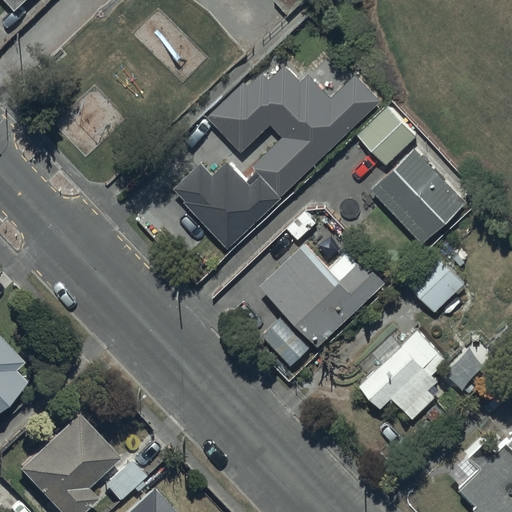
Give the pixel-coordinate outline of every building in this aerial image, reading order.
[(24,0),(2,0),(13,11),(24,0)] [(511,39),(482,28),(456,101),(484,111),(471,147),(511,161),(511,39)] [(230,249),(381,98),(355,72),(331,97),(308,74),(302,79),(285,62),(269,79),(261,71),(248,84),(243,79),(207,115),(241,149),(269,121),(283,134),(253,165),(258,170),(246,181),(224,159),(211,173),(200,163),(171,192),(230,249)] [(416,136),(387,105),(357,134),(386,165),(416,136)] [(465,201),(414,147),(370,188),(421,242),(465,201)] [(260,284),(287,312),(261,337),(289,366),(315,341),(318,344),(385,280),(351,244),(328,266),(304,242),(260,284)] [(434,252),(405,280),(434,311),(464,283),(434,252)] [(445,361),(417,329),(359,384),(382,407),(392,397),(412,418),(434,398),(427,391),(438,381),(431,374),(445,361)] [(0,406),(26,383),(14,370),(23,363),(0,337),(0,406)] [(76,413),(17,468),(58,511),(81,511),(97,498),(87,487),(118,458),(76,413)] [(475,511),(511,511),(511,434),(496,449),(485,438),(450,473),(461,484),(458,487),(477,506),(473,509),(475,511)] [(144,475),(129,460),(104,485),(118,500),(131,487),(136,491),(144,484),(140,480),(144,475)] [(173,511),(151,487),(123,511),(173,511)]
